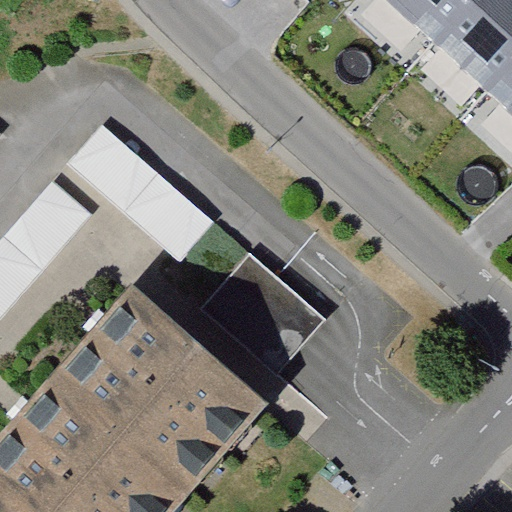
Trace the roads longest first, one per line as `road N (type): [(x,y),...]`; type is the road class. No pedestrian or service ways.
road 1 (residential): [(183,0),(511,316)]
road 2 (residential): [(417,511),(511,405)]
